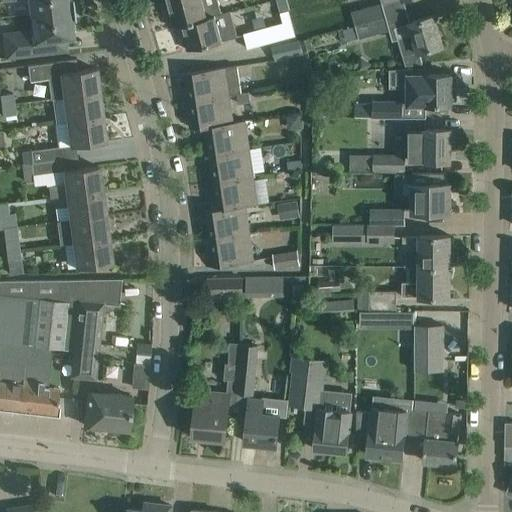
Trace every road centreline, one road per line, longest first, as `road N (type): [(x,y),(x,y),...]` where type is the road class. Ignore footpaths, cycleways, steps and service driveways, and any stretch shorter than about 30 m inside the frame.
road 1 (residential): [(157,466),(168,256),(162,170),(124,0)]
road 2 (residential): [(486,511),(497,63)]
road 3 (residential): [(157,466),(318,488),(404,511)]
road 4 (residential): [(0,447),(157,466)]
